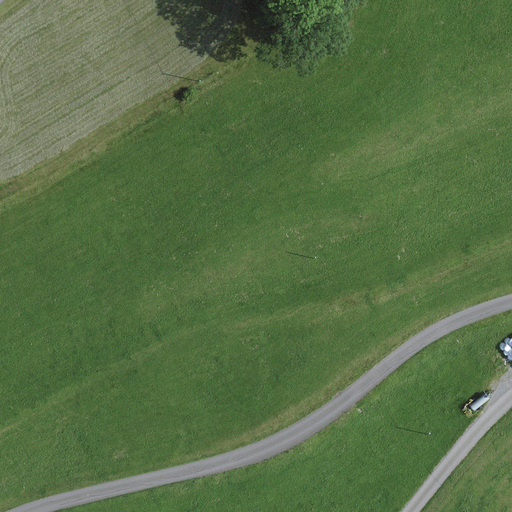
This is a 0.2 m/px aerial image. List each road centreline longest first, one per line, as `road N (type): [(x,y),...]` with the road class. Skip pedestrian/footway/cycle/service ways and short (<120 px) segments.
road 1 (unclassified): [(25,511),(283,450),(444,331),(511,309)]
road 2 (track): [(410,511),(511,394)]
